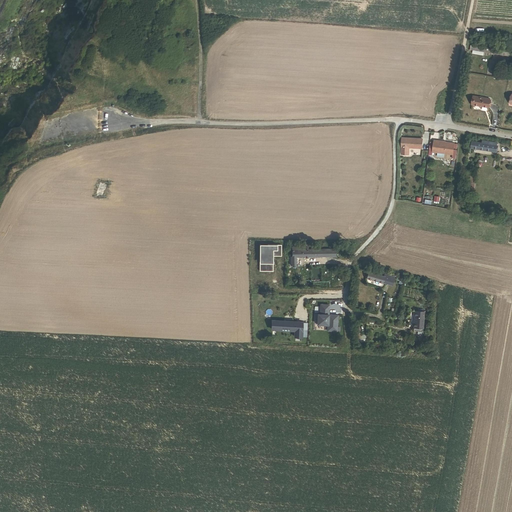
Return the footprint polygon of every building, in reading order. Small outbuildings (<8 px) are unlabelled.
[(511,57),(511,53),(470,47),(470,51),(483,53),(488,54),(511,57)] [(488,107),(490,99),(474,96),(473,105),(488,107)] [(422,149),(422,139),(402,138),(401,154),(409,154),(409,148),(422,149)] [(453,154),(454,143),(444,142),(444,141),(434,140),(433,152),(453,154)] [(471,149),(496,153),(498,143),(483,141),(482,143),(472,141),(471,149)] [(267,246),(260,246),(260,271),(273,271),(273,256),(281,256),(281,245),(267,244),(267,246)] [(296,258),(336,257),(336,249),(308,250),(308,247),(292,247),(293,257),(291,257),(292,267),(297,267),(296,258)] [(390,277),(391,275),(384,273),(383,275),(369,271),(367,278),(382,283),(383,281),(386,282),(387,277),(390,277)] [(328,305),(320,305),(319,315),(317,315),(317,325),(327,325),(327,331),(336,331),(337,316),(331,315),(331,316),(329,316),(329,315),(328,315),(328,305)] [(414,330),(422,330),(424,310),(415,309),(414,330)] [(273,330),(302,332),(303,323),(273,321),(273,330)] [(366,333),(356,334),(356,343),(367,341),(366,333)]
